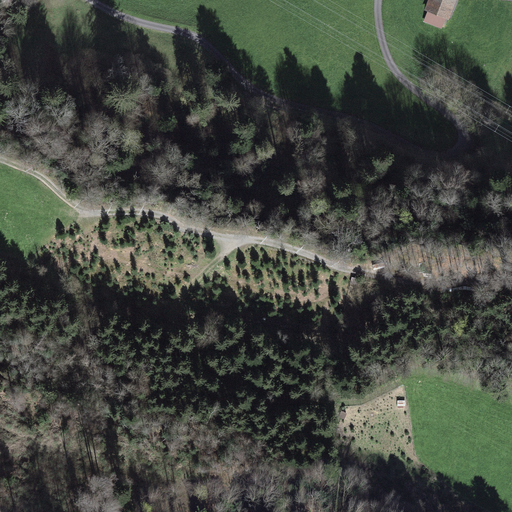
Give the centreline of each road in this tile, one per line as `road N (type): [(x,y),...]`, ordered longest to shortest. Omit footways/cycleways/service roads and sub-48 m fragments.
road 1 (unclassified): [(96,0),(136,23),(190,31),(264,93),(447,156),(459,151),(463,126),(398,74),(379,26),(379,0)]
road 2 (track): [(511,312),(144,216),(80,213),(0,164)]
